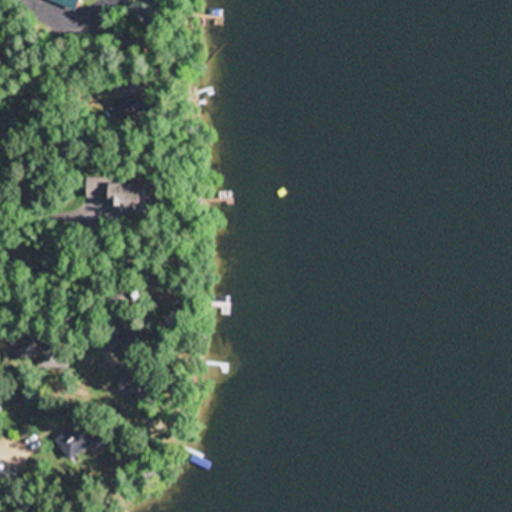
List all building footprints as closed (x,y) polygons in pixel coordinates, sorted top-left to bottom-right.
[(50,0),(78,11),(82,0),(50,0)] [(179,11),(167,0),(140,0),(131,10),(157,35),(179,11)] [(134,97),(133,85),(117,86),(117,99),(134,97)] [(90,181),(93,200),(109,197),(105,178),(90,181)] [(126,215),(151,215),(151,183),(115,183),(115,207),(126,207),(126,215)] [(119,393),(145,400),(150,378),(124,372),(119,393)] [(108,436),(91,414),(57,440),(73,462),(108,436)]
